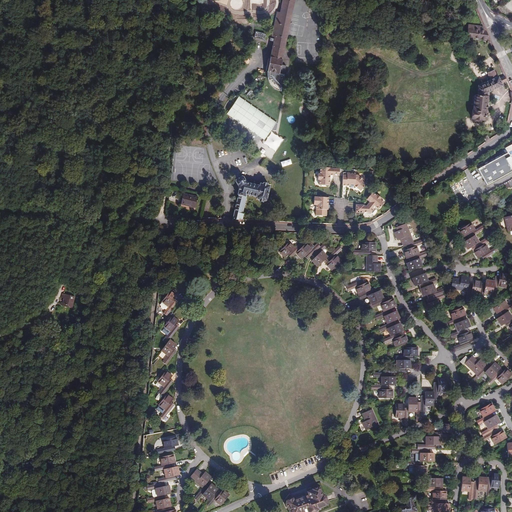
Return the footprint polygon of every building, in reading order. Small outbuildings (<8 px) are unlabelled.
[(280,65),(293,0),(281,0),(279,12),(275,11),(271,35),(274,35),(266,73),(266,77),(267,82),(269,86),(274,89),(279,91),(280,91),(286,66),(280,65)] [(490,40),(484,27),(469,25),(467,37),(476,38),(476,40),(485,41),(485,39),(490,40)] [(502,85),(508,82),(506,78),(500,80),(499,78),(497,78),(494,71),(488,74),(491,81),(479,86),(478,96),(476,95),(474,110),(473,110),(472,119),(475,119),(475,122),(482,123),(482,120),(486,120),(488,97),(487,97),(488,92),(502,86),(502,85)] [(270,128),(271,129),(272,129),(274,128),(278,123),(238,97),(233,103),(237,106),(230,117),(262,137),(263,135),(266,136),(268,132),(267,131),(270,128)] [(237,106),(233,103),(226,114),(230,117),(237,106)] [(502,117),(507,118),(510,104),(506,103),(502,117)] [(511,145),(505,149),(506,151),(507,154),(478,170),(487,186),(511,172),(511,145)] [(334,170),(322,169),(321,176),(320,176),(320,182),(321,182),(321,187),(330,187),(331,177),(334,177),(334,170)] [(343,187),(347,187),(350,187),(352,188),(357,193),(363,187),(359,183),(361,182),(354,176),(352,176),(352,174),(344,174),(343,187)] [(238,196),(233,221),(242,221),(243,215),(241,215),(244,195),(256,198),(256,199),(257,201),(264,202),(266,201),(269,187),(267,186),(267,185),(266,184),(262,183),(261,185),(259,185),(258,187),(246,184),(243,178),(241,177),(240,178),(237,180),(236,181),(236,182),(239,188),(237,195),(238,196)] [(365,206),(365,213),(373,213),(377,208),(380,210),(386,203),(382,200),(383,199),(378,195),(378,196),(374,193),(368,200),(371,203),(369,206),(365,206)] [(195,208),(197,197),(182,194),(180,205),(195,208)] [(330,199),(315,198),(315,206),(317,206),(317,217),(327,217),(327,211),(329,211),(329,206),(330,199)] [(365,206),(365,205),(357,205),(357,214),(365,214),(365,213),(365,206)] [(460,230),(464,237),(475,231),(471,223),(460,230)] [(463,238),(465,242),(475,236),(484,230),(482,226),(475,231),(464,237),(463,238)] [(401,239),(404,247),(406,246),(413,243),(407,228),(395,233),(397,241),(401,239)] [(465,242),(463,243),(467,250),(471,248),(479,243),(475,236),(465,242)] [(485,244),(488,242),(486,239),(479,243),(471,248),(473,252),(474,251),(485,244)] [(413,243),(406,246),(407,250),(417,247),(424,244),(423,240),(413,243)] [(288,255),(295,249),(289,243),(279,252),(285,258),(288,255)] [(288,255),(291,258),(296,253),(304,246),(301,243),(295,249),(288,255)] [(328,246),(325,243),(321,248),(312,256),(315,258),(322,252),(328,246)] [(362,243),(362,251),(372,252),(376,252),(376,244),(362,243)] [(312,250),(306,244),(304,246),(296,253),(302,259),(305,257),(312,250)] [(485,244),(474,251),(478,259),(481,257),(489,252),(485,244)] [(318,245),(312,250),(305,257),(307,260),(312,256),(321,248),(318,245)] [(342,250),(339,247),(328,258),(326,260),(329,263),(336,256),(342,250)] [(404,251),(407,259),(409,259),(420,254),(417,247),(407,250),(404,251)] [(489,252),(481,257),(483,260),(499,251),(496,247),(489,252)] [(328,258),(322,252),(315,258),(312,261),(318,267),(326,260),(328,258)] [(409,259),(410,263),(419,259),(427,256),(425,252),(420,254),(409,259)] [(342,262),(336,256),(329,263),(327,265),(332,271),(342,262)] [(372,256),(367,256),(366,272),(381,273),(381,264),(378,264),(378,256),(372,256)] [(407,264),(409,272),(422,267),(419,259),(410,263),(407,264)] [(500,273),(500,277),(498,286),(506,288),(508,275),(500,273)] [(419,285),(428,281),(425,274),(413,278),(416,286),(419,285)] [(469,284),(470,278),(462,277),(461,280),(453,279),(452,289),(467,292),(469,284)] [(434,284),(437,282),(436,279),(428,281),(419,285),(420,289),(434,284)] [(493,294),(495,282),(486,280),(486,284),(484,294),(492,296),(493,294)] [(348,292),(356,288),(365,285),(363,281),(347,288),(348,292)] [(482,283),(482,282),(474,281),(473,285),(471,294),(480,296),(482,283)] [(356,288),(359,296),(372,291),(368,283),(365,285),(356,288)] [(434,284),(420,289),(423,297),(427,295),(436,292),(434,284)] [(359,296),(358,296),(360,300),(368,297),(377,293),(375,289),(372,291),(359,296)] [(443,293),(445,293),(444,289),(436,292),(427,295),(428,299),(443,293)] [(161,303),(168,308),(174,300),(176,297),(169,292),(161,303)] [(368,297),(371,305),(372,304),(384,299),(380,292),(377,293),(368,297)] [(428,299),(427,300),(428,304),(437,300),(445,297),(443,293),(428,299)] [(60,295),(60,305),(73,306),(73,295),(60,295)] [(384,299),(372,304),(373,308),(381,305),(390,301),(388,297),(384,299)] [(381,305),(384,313),(392,309),(397,307),(393,299),(390,301),(381,305)] [(508,307),(504,299),(492,307),(497,314),(500,312),(508,307)] [(174,300),(168,308),(163,314),(166,316),(177,302),(174,300)] [(437,300),(428,304),(425,305),(427,313),(440,308),(437,300)] [(511,304),(508,307),(500,312),(502,315),(508,312),(511,309),(511,304)] [(450,312),(453,320),(464,316),(466,315),(463,307),(450,312)] [(384,313),(375,316),(377,320),(384,317),(393,313),(392,309),(384,313)] [(393,313),(384,317),(387,325),(395,321),(400,319),(396,311),(393,313)] [(511,319),(511,317),(508,312),(502,315),(497,319),(501,326),(504,324),(511,319)] [(455,324),(465,320),(464,316),(453,320),(446,323),(447,327),(455,324)] [(171,317),(163,328),(169,333),(176,325),(178,322),(171,317)] [(470,327),(468,319),(465,320),(455,324),(458,332),(467,328),(470,327)] [(387,325),(378,329),(380,332),(387,329),(397,325),(395,321),(387,325)] [(397,325),(387,329),(391,337),(400,333),(403,331),(400,324),(397,325)] [(164,339),(167,342),(169,341),(179,328),(176,325),(169,333),(164,339)] [(469,332),(467,328),(458,332),(450,335),(452,339),(457,336),(469,332)] [(473,339),(470,331),(469,332),(457,336),(460,344),(470,340),(473,339)] [(391,337),(384,340),(385,344),(393,341),(402,337),(400,333),(391,337)] [(393,341),(396,348),(408,343),(405,335),(402,337),(393,341)] [(471,344),(470,340),(460,344),(453,347),(454,351),(471,344)] [(160,352),(167,357),(173,349),(175,346),(169,341),(167,342),(160,352)] [(404,348),(404,357),(414,357),(418,357),(418,348),(404,348)] [(162,363),(165,366),(176,352),(173,349),(167,357),(162,363)] [(460,363),(463,366),(465,364),(469,360),(466,357),(460,363)] [(469,360),(465,364),(477,376),(486,366),(480,360),(478,362),(472,357),(469,360)] [(410,361),(397,361),(397,369),(406,369),(410,369),(410,361)] [(477,376),(476,376),(479,379),(485,373),(492,366),(488,363),(486,366),(477,376)] [(485,373),(491,379),(500,369),(494,363),(492,366),(485,373)] [(491,379),(488,382),(491,385),(497,379),(503,372),(500,369),(491,379)] [(503,372),(497,379),(502,385),(511,375),(506,369),(503,372)] [(163,388),(169,381),(171,377),(165,372),(156,383),(163,388)] [(391,377),(382,377),(381,386),(390,386),(396,386),(396,377),(391,377)] [(438,383),(438,393),(446,393),(447,379),(438,379),(438,383)] [(172,383),(169,381),(163,388),(158,395),(161,397),(172,383)] [(390,390),(379,390),(379,398),(393,398),(393,390),(390,390)] [(425,406),(434,406),(434,401),(434,392),(425,392),(425,396),(425,406)] [(165,395),(157,406),(164,412),(170,404),(172,400),(165,395)] [(408,409),(408,412),(417,412),(417,402),(417,398),(408,398),(408,409)] [(170,404),(164,412),(159,417),(162,420),(173,406),(170,404)] [(480,411),(484,418),(493,413),(496,411),(492,404),(480,411)] [(396,418),(404,419),(404,409),(404,405),(396,405),(396,418)] [(366,430),(378,425),(372,410),(363,414),(366,421),(362,423),(366,430)] [(477,422),(479,426),(484,423),(494,417),(493,413),(484,418),(477,422)] [(500,423),(496,416),(494,417),(484,423),(488,430),(497,425),(500,423)] [(441,434),(451,434),(455,434),(455,425),(441,425),(441,434)] [(499,428),(497,425),(488,430),(482,434),(484,437),(498,429),(499,428)] [(484,437),(482,438),(484,442),(491,438),(500,433),(498,429),(484,437)] [(164,439),(175,436),(173,431),(162,434),(164,439)] [(500,433),(491,438),(495,445),(507,438),(503,431),(500,433)] [(433,438),(426,438),(426,446),(436,446),(440,446),(440,438),(433,438)] [(162,441),(164,449),(174,447),(177,447),(176,439),(162,441)] [(430,454),(420,454),(420,463),(423,463),(434,463),(434,454),(430,454)] [(160,458),(161,466),(171,464),(175,464),(173,456),(160,458)] [(164,470),(166,478),(175,476),(179,475),(177,467),(172,468),(164,470)] [(413,467),(413,475),(420,475),(427,475),(427,467),(423,467),(413,467)] [(206,485),(211,478),(205,473),(202,476),(196,470),(190,478),(203,489),(206,485)] [(492,475),(491,478),(491,488),(499,489),(500,475),(492,475)] [(158,480),(159,484),(164,483),(176,480),(175,476),(166,478),(158,480)] [(461,492),(469,493),(470,483),(471,479),(462,478),(461,492)] [(479,478),(479,482),(478,492),(486,492),(487,479),(479,478)] [(442,480),(439,480),(428,479),(428,488),(442,488),(442,480)] [(209,488),(206,485),(203,489),(194,499),(197,502),(202,496),(209,488)] [(211,485),(209,488),(202,496),(209,501),(217,491),(211,485)] [(156,489),(157,497),(165,496),(171,494),(169,486),(165,487),(156,489)] [(291,511),(317,511),(318,511),(317,509),(326,506),(327,503),(324,497),(322,497),(319,488),(312,490),(313,491),(308,494),(309,496),(304,498),(303,498),(293,502),(293,500),(287,502),(287,503),(286,505),(288,508),(290,509),(291,511)] [(221,493),(218,490),(217,491),(209,501),(206,505),(208,507),(214,500),(221,493)] [(223,490),(221,493),(214,500),(221,506),(229,496),(223,490)] [(432,492),(432,501),(446,501),(447,492),(442,492),(432,492)] [(408,511),(413,511),(414,511),(416,511),(416,508),(414,508),(412,500),(416,499),(415,495),(406,497),(408,509),(408,511)] [(157,497),(147,500),(148,504),(156,502),(166,500),(165,496),(157,497)] [(156,502),(158,510),(170,507),(169,499),(166,500),(156,502)]
